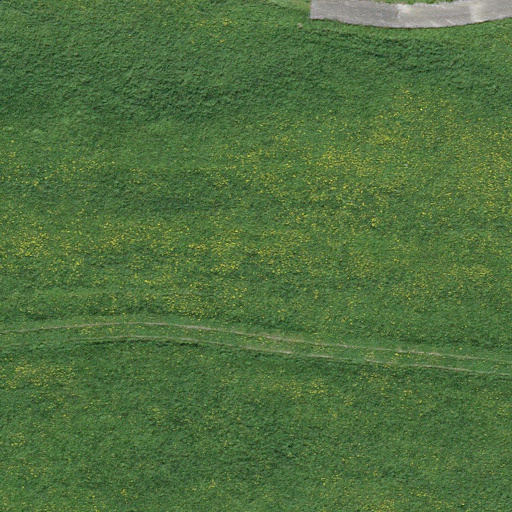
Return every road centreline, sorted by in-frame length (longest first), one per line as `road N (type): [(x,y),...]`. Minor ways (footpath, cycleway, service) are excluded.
road 1 (track): [(0,343),(145,326),(511,370)]
road 2 (track): [(511,12),(473,23),(404,23),(238,0)]
